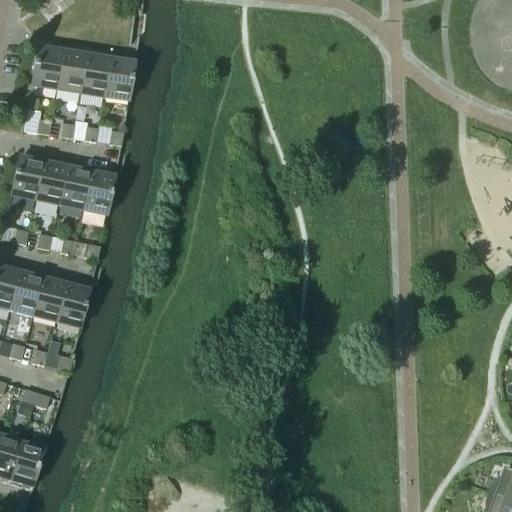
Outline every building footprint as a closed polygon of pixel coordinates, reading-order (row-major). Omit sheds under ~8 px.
[(54,94),(61,56),(36,52),(30,90),(54,94)] [(78,98),(84,60),(61,56),(54,94),(78,98)] [(102,102),(108,63),(84,60),(78,98),(102,102)] [(127,106),(133,68),(108,63),(102,102),(127,106)] [(47,139),(49,125),(37,123),(35,137),(47,139)] [(71,143),(73,129),(61,127),(59,141),(71,143)] [(94,146),(97,133),(85,131),(83,144),(94,146)] [(119,150),(121,137),(109,135),(107,149),(119,150)] [(33,204),(42,167),(17,161),(9,199),(33,204)] [(57,209),(65,172),(42,167),(33,204),(57,209)] [(80,214),(88,177),(65,172),(57,209),(80,214)] [(105,220),(113,182),(88,177),(80,214),(105,220)] [(24,249),(27,236),(15,233),(12,246),(24,249)] [(47,254),(50,241),(39,238),(36,251),(47,254)] [(71,259),(74,246),(62,243),(59,256),(71,259)] [(96,264),(99,251),(86,248),(84,262),(96,264)] [(0,311),(7,314),(17,277),(0,271),(0,311)] [(31,320),(40,283),(17,277),(7,314),(31,320)] [(54,326),(64,289),(40,283),(31,320),(54,326)] [(78,332),(88,295),(64,289),(54,326),(78,332)] [(19,364),(23,351),(11,348),(7,361),(19,364)] [(42,370),(46,357),(34,354),(31,367),(42,370)] [(67,376),(70,363),(59,360),(55,373),(67,376)] [(32,409),(36,397),(24,393),(20,405),(32,409)] [(44,413),(48,401),(36,397),(32,409),(44,413)] [(0,481),(8,484),(20,447),(0,440),(0,481)] [(31,491),(43,454),(20,447),(8,484),(31,491)] [(511,505),(511,474),(505,472),(501,482),(499,482),(496,485),(493,489),(491,493),(489,497),(511,505)] [(511,511),(511,505),(489,497),(488,501),(487,506),(487,510),(486,511),(511,511)]
